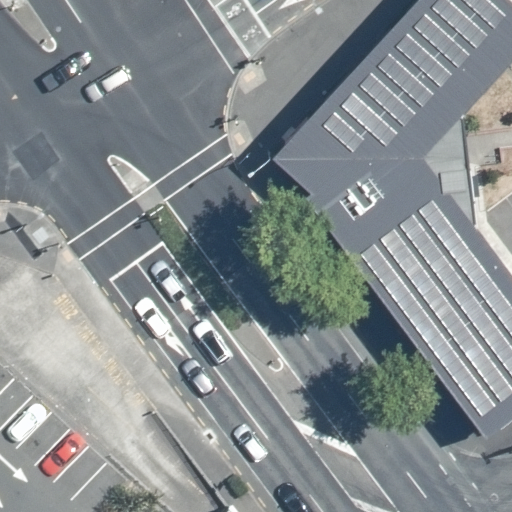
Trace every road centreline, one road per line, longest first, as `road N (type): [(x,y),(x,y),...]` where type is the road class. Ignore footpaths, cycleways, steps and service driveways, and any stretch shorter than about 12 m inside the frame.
road 1 (secondary): [(109,65),(435,511)]
road 2 (secondary): [(320,511),(27,113)]
road 3 (residential): [(109,65),(226,0)]
